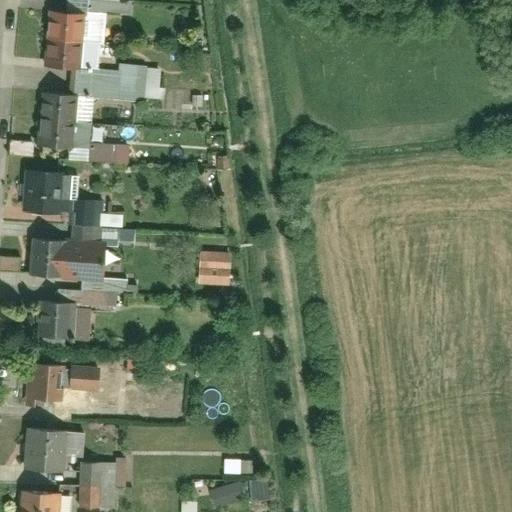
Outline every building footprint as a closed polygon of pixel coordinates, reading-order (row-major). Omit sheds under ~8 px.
[(34,0),(29,56),(67,60),(104,64),(106,51),(88,49),(93,0),(99,0),(126,3),(126,0),(34,0)] [(33,76),(26,130),(74,136),(77,110),(81,83),(151,92),(156,55),(106,51),(104,64),(67,60),(64,81),(33,76)] [(15,160),(10,197),(64,204),(60,232),(90,235),(96,188),(65,184),(67,166),(15,160)] [(21,227),(17,263),(77,269),(76,279),(112,282),(114,262),(86,259),(90,235),(60,232),(21,227)] [(192,283),(224,283),(225,250),(192,250),(192,283)] [(32,316),(77,321),(80,295),(109,298),(112,282),(76,279),(72,289),(35,284),(32,316)] [(25,349),(21,384),(49,387),(50,377),(87,381),(90,356),(25,349)] [(19,414),(15,455),(52,459),(54,444),(68,446),(71,420),(19,414)] [(220,459),(221,472),(236,471),(236,458),(220,459)] [(110,485),(121,485),(121,459),(77,459),(77,506),(110,506),(110,485)] [(6,474),(1,511),(48,511),(51,495),(59,496),(61,481),(6,474)] [(236,480),(205,488),(209,506),(241,499),(236,480)]
